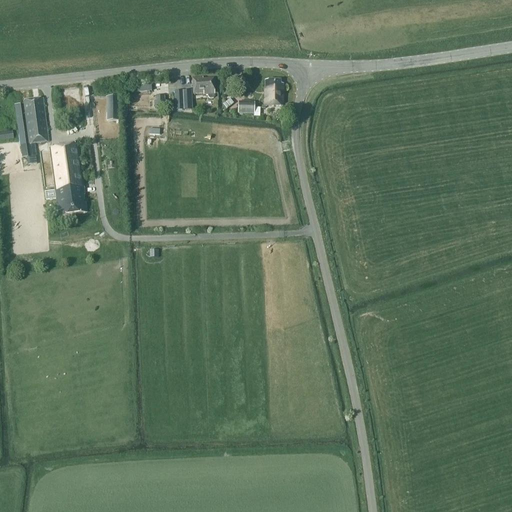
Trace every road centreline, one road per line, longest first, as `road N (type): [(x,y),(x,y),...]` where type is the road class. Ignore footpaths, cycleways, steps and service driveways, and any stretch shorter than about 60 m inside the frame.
road 1 (unclassified): [(372,511),(295,139),(309,65)]
road 2 (tertiary): [(309,65),(212,63),(0,85)]
road 3 (tertiary): [(511,47),(391,64),(309,65)]
